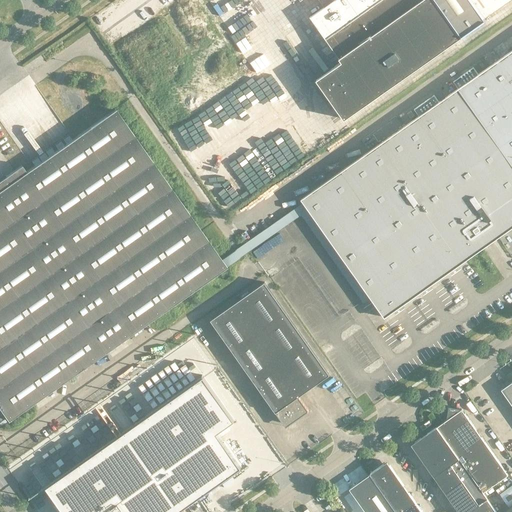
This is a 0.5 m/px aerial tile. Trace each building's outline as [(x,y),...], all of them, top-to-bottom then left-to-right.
[(507,0),(299,0),(300,1),(301,0),(333,0),(311,16),(342,61),(316,79),(344,118),(462,36),(485,19),(484,17),(507,0)] [(409,122),(301,199),(384,317),(511,226),(511,49),(478,74),(473,67),(453,81),(458,88),(439,101),(434,94),(404,115),(409,122)] [(0,407),(8,420),(226,267),(114,109),(26,171),(22,165),(0,179),(0,407)] [(285,426),(301,416),(309,410),(298,396),(330,374),(264,282),(211,320),(285,426)] [(203,375),(46,486),(64,511),(176,511),(241,467),(217,432),(235,420),(203,375)] [(511,381),(501,389),(511,404),(511,381)] [(483,492),(508,474),(462,409),(460,410),(450,408),(448,418),(437,426),(483,492)] [(414,448),(428,468),(459,511),(422,511),(389,465),(383,464),(370,473),(397,511),(496,511),(436,426),(415,441),(414,448)] [(511,485),(501,494),(510,506),(511,504),(511,485)]
